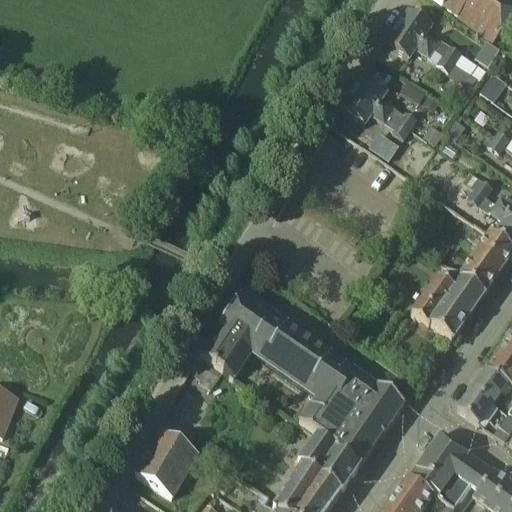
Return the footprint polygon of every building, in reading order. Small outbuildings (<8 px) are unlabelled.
[(511,0),(427,0),(492,48),(511,20),(511,0)] [(408,15),(397,33),(479,87),(485,77),(461,61),(438,45),(437,48),(425,40),(432,30),(408,15)] [(438,71),(436,73),(448,81),(448,80),(469,93),(468,95),(472,98),(479,87),(397,33),(385,51),(408,66),(415,56),(438,71)] [(500,57),(490,50),(480,64),(490,71),(500,57)] [(479,96),(494,106),(507,88),(492,78),(479,96)] [(388,96),(363,80),(352,97),(410,136),(417,126),(405,119),(396,114),(382,105),(388,96)] [(425,99),(407,88),(399,100),(417,112),(425,99)] [(403,146),(410,136),(352,97),(340,115),(364,131),(370,122),(393,137),(391,138),(403,146)] [(444,140),(431,130),(427,136),(422,143),(435,152),(444,140)] [(391,166),(400,148),(376,137),(368,155),(391,166)] [(496,137),(491,144),(503,152),(508,145),(496,137)] [(503,152),(491,144),(486,151),(498,159),(503,152)] [(470,178),(462,188),(472,196),(486,205),(493,194),(470,178)] [(511,249),(511,222),(494,210),(486,205),(472,196),(467,205),(490,222),(490,221),(502,229),(495,238),(511,249)] [(511,210),(500,202),(494,210),(511,222),(511,210)] [(476,257),(457,284),(483,302),(511,261),(511,258),(510,257),(488,241),(476,257)] [(451,293),(437,283),(410,320),(428,333),(429,332),(451,348),(483,303),(482,303),(483,302),(457,284),(451,293)] [(200,364),(222,379),(233,386),(250,360),(310,401),(310,411),(297,429),(316,441),(314,445),(333,459),(332,460),(357,475),(358,473),(382,439),(402,413),(397,409),(344,371),(342,373),(330,364),(331,362),(241,300),(218,334),(220,335),(200,364)] [(511,337),(487,373),(508,388),(511,391),(511,337)] [(210,396),(222,379),(200,364),(198,362),(189,379),(200,386),(198,388),(210,396)] [(508,388),(487,373),(456,415),(477,430),(508,388)] [(19,406),(0,398),(0,442),(3,444),(12,448),(28,409),(19,406)] [(144,455),(148,457),(186,481),(198,460),(196,459),(204,445),(164,420),(155,435),(144,455)] [(504,449),(510,440),(498,432),(493,441),(504,449)] [(415,474),(408,483),(433,502),(444,509),(443,511),(445,511),(455,511),(460,507),(469,494),(475,499),(472,503),(484,511),(488,511),(507,487),(492,476),(468,460),(440,440),(415,474)] [(328,511),(331,509),(357,475),(332,460),(333,459),(314,445),(296,469),(300,472),(288,490),(317,511),(328,511)] [(148,457),(147,458),(134,480),(172,505),(186,481),(148,457)] [(225,497),(235,483),(225,477),(216,492),(225,497)] [(425,511),(433,502),(408,483),(408,484),(386,511),(425,511)] [(282,499),(273,511),(317,511),(288,490),(281,485),(275,494),(282,499)] [(488,511),(511,511),(511,490),(507,487),(488,511)]
